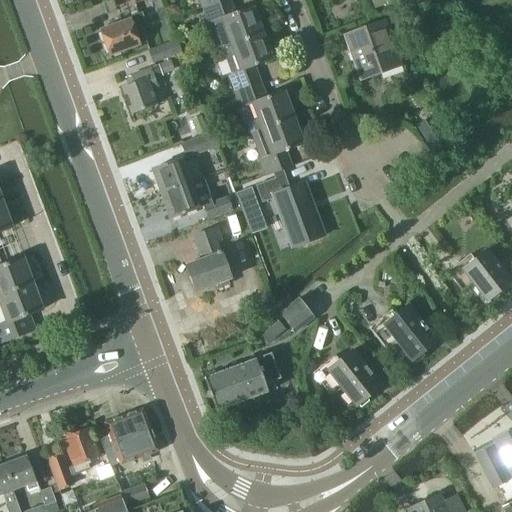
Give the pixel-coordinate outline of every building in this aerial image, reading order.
[(198,0),(202,9),(226,0),(198,0)] [(228,0),(226,0),(202,9),(208,25),(221,21),(231,46),(261,35),(251,9),(234,15),(228,0)] [(169,19),(181,15),(178,7),(173,5),(165,8),(169,19)] [(138,44),(146,41),(142,31),(147,29),(141,13),(129,17),(130,20),(100,30),(109,56),(139,46),(138,44)] [(404,13),(385,20),(390,31),(408,24),(404,13)] [(360,82),(401,66),(384,20),(343,36),(360,82)] [(240,71),(227,76),(233,93),(259,83),(254,67),(270,61),(261,35),(231,46),(240,71)] [(176,40),(148,50),(153,64),(181,54),(176,40)] [(133,84),(121,88),(131,114),(155,105),(150,92),(158,90),(154,80),(163,76),(162,74),(174,70),(170,61),(150,69),(130,76),(133,84)] [(259,83),(233,93),(239,110),(252,105),(262,130),(292,119),(282,93),(265,99),(259,83)] [(197,135),(207,132),(202,117),(192,121),(197,135)] [(262,130),(250,135),(259,160),(258,161),(264,177),(291,167),(285,151),(302,145),(292,119),(262,130)] [(436,125),(423,133),(434,152),(448,143),(436,125)] [(214,133),(181,144),(185,158),(219,146),(214,133)] [(180,160),(151,171),(159,194),(188,184),(188,183),(201,178),(194,160),(181,165),(180,160)] [(287,189),(283,176),(256,186),(262,203),(272,199),(290,249),(325,236),(305,182),(287,189)] [(188,184),(159,194),(169,220),(197,210),(197,209),(204,206),(209,220),(233,211),(228,197),(212,202),(203,177),(201,178),(188,183),(188,184)] [(0,232),(12,228),(2,202),(0,202),(0,232)] [(195,292),(203,289),(230,279),(216,242),(221,240),(217,229),(192,237),(201,260),(185,266),(195,292)] [(487,301),(503,289),(511,282),(487,250),(462,270),(487,301)] [(0,296),(32,284),(23,258),(2,266),(0,259),(0,296)] [(0,309),(5,323),(0,325),(0,339),(1,343),(27,334),(22,318),(31,315),(42,311),(32,284),(0,296),(0,309)] [(295,333),(313,318),(298,299),(280,313),(295,333)] [(392,311),(370,329),(388,352),(398,343),(412,361),(437,341),(408,305),(395,316),(392,311)] [(335,356),(312,374),(331,397),(342,389),(356,406),(381,386),(352,351),(339,361),(335,356)] [(216,412),(267,393),(264,385),(279,379),(270,354),(203,378),(216,412)] [(129,439),(151,431),(143,409),(105,423),(107,429),(98,432),(104,449),(113,445),(112,444),(128,438),(129,439)] [(59,492),(61,491),(75,486),(72,477),(90,470),(87,462),(100,457),(89,429),(63,439),(73,466),(68,468),(62,453),(47,459),(57,485),(59,492)] [(113,445),(104,449),(117,481),(122,479),(117,465),(119,464),(120,466),(159,452),(151,431),(129,439),(128,438),(112,444),(113,445)] [(511,479),(511,431),(494,441),(496,446),(477,456),(494,489),(510,481),(510,479),(511,478),(511,479)] [(3,464),(13,492),(36,483),(26,456),(3,464)] [(0,496),(13,492),(3,464),(0,465),(0,496)] [(128,506),(149,499),(144,485),(123,492),(128,506)] [(51,487),(40,491),(45,506),(56,502),(51,487)] [(444,501),(440,494),(408,510),(409,511),(465,511),(457,495),(444,501)] [(124,511),(126,511),(120,496),(97,505),(99,511),(124,511)] [(20,511),(17,500),(5,504),(7,511),(20,511)] [(511,511),(511,501),(502,507),(504,511),(511,511)]
